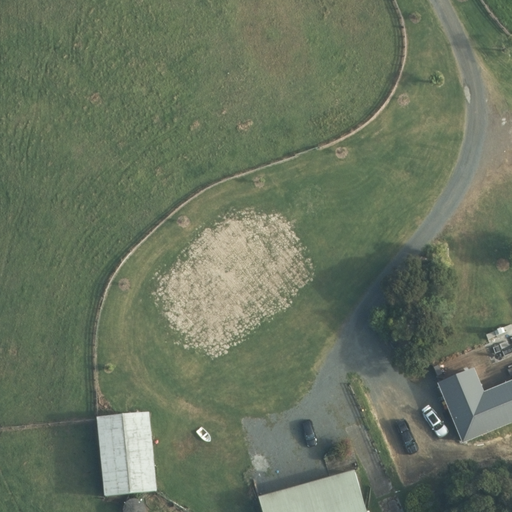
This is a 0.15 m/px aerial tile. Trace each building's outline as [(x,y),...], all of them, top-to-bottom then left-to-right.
[(233,330),(177,296),(157,329),(213,363),(233,330)] [(333,310),(316,303),(303,334),(319,341),(333,310)] [(511,396),(501,402),(511,430),(511,396)] [(102,498),(155,494),(150,414),(96,417),(102,498)] [(262,511),(364,511),(352,469),(259,497),(262,511)]
